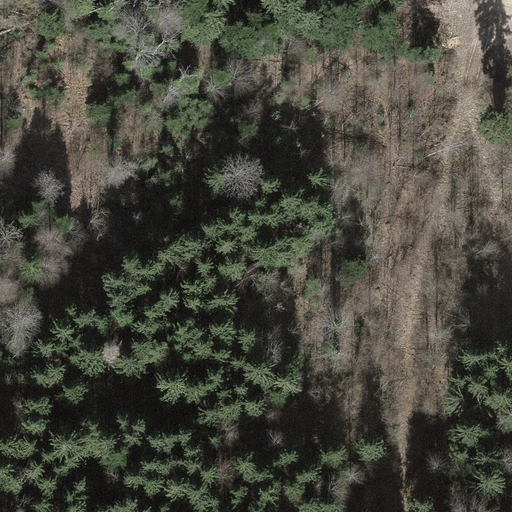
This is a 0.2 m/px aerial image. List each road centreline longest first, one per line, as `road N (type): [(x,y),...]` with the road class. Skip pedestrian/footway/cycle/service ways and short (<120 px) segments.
road 1 (track): [(468,106),(399,401),(408,511)]
road 2 (track): [(497,0),(468,106),(511,276)]
